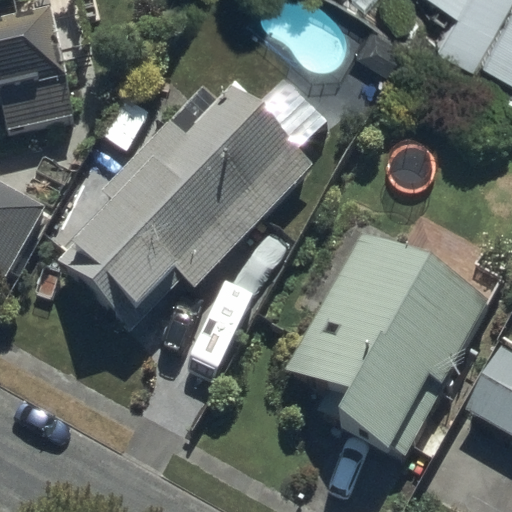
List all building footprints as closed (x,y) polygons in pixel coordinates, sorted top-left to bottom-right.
[(454,53),(484,0),(436,0),(438,1),(419,33),(454,53)] [(502,77),(511,59),(511,0),(498,0),(466,57),(502,77)] [(0,110),(53,97),(38,37),(0,46),(0,110)] [(178,292),(296,170),(223,99),(56,270),(124,336),(172,287),(178,292)] [(0,248),(19,216),(0,204),(0,248)] [(373,463),(458,310),(346,248),(273,379),(308,399),(296,420),(373,463)] [(511,451),(511,375),(484,359),(450,416),(511,451)]
